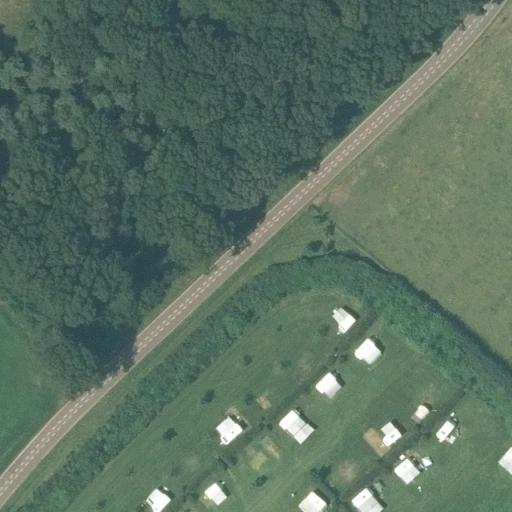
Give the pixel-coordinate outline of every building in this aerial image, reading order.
[(377,362),(388,346),(374,336),(363,352),(377,362)] [(424,366),(404,368),(407,386),(426,384),(424,366)] [(328,374),(316,383),(327,397),(339,387),(328,374)] [(264,391),(251,400),(262,415),(275,406),(264,391)] [(452,435),(473,428),(466,408),(445,415),(452,435)] [(274,421),(295,444),(308,431),(287,409),(274,421)] [(238,462),(251,476),(265,463),(252,449),(238,462)] [(511,451),(508,449),(495,465),(511,478),(511,451)]
